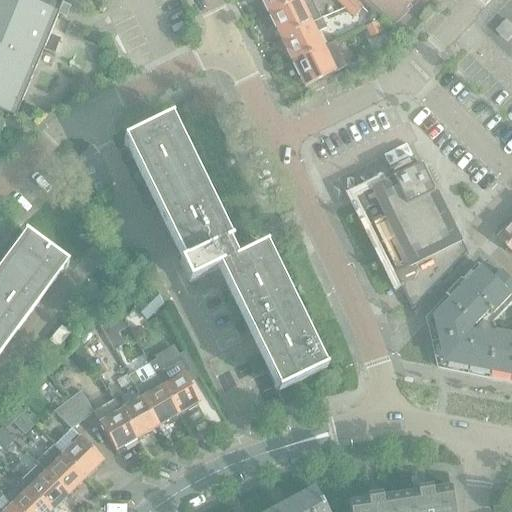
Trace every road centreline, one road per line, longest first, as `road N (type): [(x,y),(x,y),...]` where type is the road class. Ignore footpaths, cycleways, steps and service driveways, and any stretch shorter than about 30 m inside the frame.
road 1 (residential): [(379,420),(376,372),(275,140)]
road 2 (residential): [(0,188),(57,132),(226,44)]
road 3 (secondary): [(379,420),(224,468),(152,511)]
road 4 (unknown): [(143,224),(0,402)]
road 5 (residential): [(275,140),(412,74)]
road 6 (residential): [(511,171),(412,74)]
